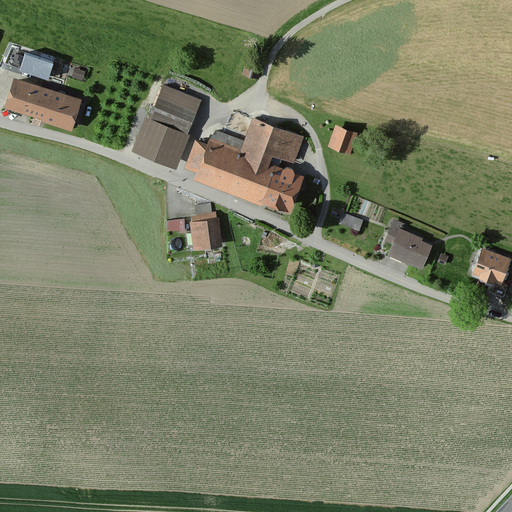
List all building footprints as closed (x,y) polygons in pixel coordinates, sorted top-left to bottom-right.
[(53,62),(25,53),(20,70),(47,79),(53,62)] [(81,100),(14,79),(4,109),(71,131),(81,100)] [(132,151),(175,169),(188,137),(186,136),(200,102),(162,87),(149,120),(145,119),(132,151)] [(208,145),(195,140),(185,168),(196,172),(193,181),(261,206),(262,201),(290,211),(303,176),(269,163),(273,154),(295,163),(305,137),(253,118),(244,142),(214,131),(208,145)] [(360,133),(336,124),(328,146),(352,155),(360,133)] [(357,230),(360,221),(342,214),(339,223),(357,230)] [(186,216),(167,217),(168,229),(186,228),(186,216)] [(189,222),(194,248),(223,243),(218,217),(189,222)] [(403,225),(393,220),(385,240),(392,243),(387,255),(422,269),(432,246),(418,241),(419,237),(401,230),(403,225)] [(505,259),(473,248),(464,275),(496,286),(505,259)]
